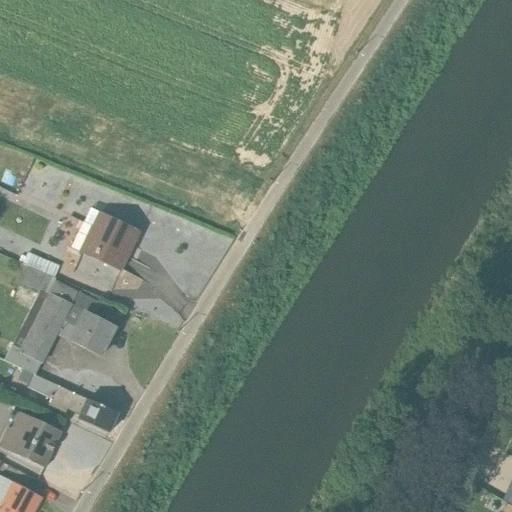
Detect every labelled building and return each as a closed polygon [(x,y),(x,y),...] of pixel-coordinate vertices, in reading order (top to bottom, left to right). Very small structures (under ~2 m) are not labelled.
[(89,213),(69,252),(117,275),(136,235),(89,213)] [(25,256),(20,269),(25,271),(51,282),(57,270),(25,256)] [(51,282),(25,271),(17,286),(36,295),(22,324),(2,364),(33,378),(54,340),(99,362),(100,362),(115,332),(93,320),(100,306),(53,284),(54,283),(51,282)] [(31,378),(25,391),(49,403),(46,409),(63,417),(65,412),(77,418),(75,423),(107,438),(116,418),(31,378)] [(0,452),(43,472),(60,436),(17,416),(9,432),(5,430),(0,441),(0,452)] [(32,511),(38,501),(0,479),(0,511),(32,511)]
